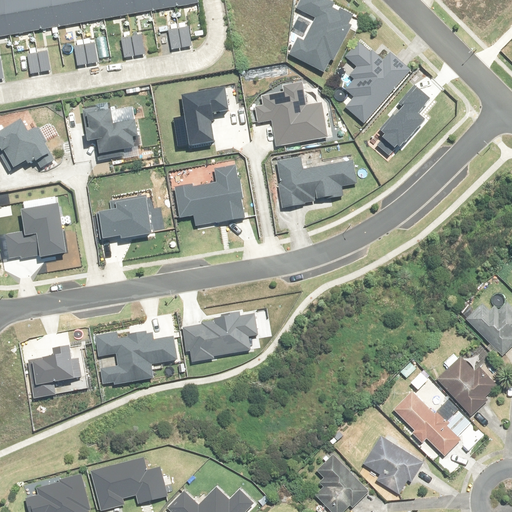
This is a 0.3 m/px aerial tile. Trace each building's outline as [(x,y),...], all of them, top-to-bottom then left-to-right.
[(0,0),(0,39),(13,38),(6,0),(0,0)] [(6,0),(13,38),(35,34),(29,0),(6,0)] [(29,0),(35,34),(59,29),(54,0),(29,0)] [(78,0),(54,0),(59,29),(83,25),(78,0)] [(78,0),(83,25),(106,21),(102,0),(78,0)] [(102,0),(106,21),(129,17),(126,0),(102,0)] [(126,0),(129,17),(152,13),(150,0),(126,0)] [(150,0),(152,13),(174,10),(174,9),(172,0),(150,0)] [(172,0),(174,9),(196,5),(194,0),(172,0)] [(289,55),(326,75),(358,19),(344,11),(342,16),(331,10),(334,5),(324,0),(303,0),(298,10),(317,21),(304,44),(298,40),(289,55)] [(190,30),(170,33),(173,50),(193,46),(190,30)] [(143,37),(123,41),(126,58),(147,54),(143,37)] [(347,108),(366,124),(411,72),(393,56),(385,65),(362,44),(348,60),(358,69),(351,78),(356,82),(348,92),(356,99),(347,108)] [(96,45),(76,48),(79,66),(99,62),(96,45)] [(48,53),(28,57),(31,74),(51,70),(48,53)] [(307,107),(303,85),(283,88),(284,95),(264,99),(265,107),(257,108),(260,124),(274,121),(279,147),(328,139),(322,105),(307,107)] [(417,89),(381,131),(386,135),(384,138),(400,151),(425,121),(418,116),(431,101),(417,89)] [(230,111),(226,90),(183,98),(192,146),(216,142),(211,114),(230,111)] [(113,108),(83,113),(89,145),(100,143),(103,159),(124,156),(123,152),(139,149),(135,126),(117,129),(113,108)] [(21,121),(0,134),(0,147),(14,169),(28,160),(32,166),(39,161),(44,168),(57,159),(40,133),(32,138),(21,121)] [(301,160),(273,165),(281,207),(344,197),(342,186),(357,184),(354,164),(303,173),(301,160)] [(211,184),(177,190),(182,219),(196,217),(198,227),(246,219),(237,169),(217,172),(219,183),(211,184)] [(102,213),(106,241),(164,233),(161,209),(149,210),(147,199),(117,203),(119,211),(102,213)] [(8,235),(12,261),(36,258),(36,260),(67,256),(60,206),(23,211),(26,232),(8,235)] [(511,306),(509,304),(499,314),(487,303),(470,321),(506,354),(511,347),(511,306)] [(219,327),(184,331),(188,354),(193,353),(194,362),(211,360),(211,357),(252,351),(250,337),(259,336),(256,316),(219,321),(219,327)] [(152,331),(96,339),(99,357),(118,354),(120,369),(101,372),(103,386),(155,379),(153,365),(180,361),(177,340),(154,343),(152,331)] [(76,379),(72,350),(45,353),(46,362),(33,364),(38,399),(57,396),(55,382),(76,379)] [(482,365),(487,361),(478,351),(467,360),(465,358),(464,359),(459,353),(447,363),(451,368),(440,378),(472,416),(490,401),(486,398),(500,386),(484,368),(482,365)] [(423,369),(416,363),(406,373),(413,380),(423,369)] [(447,458),(465,441),(461,436),(474,424),(450,399),(438,411),(433,415),(413,393),(397,408),(418,431),(415,434),(425,445),(430,440),(447,458)] [(425,458),(384,436),(368,466),(383,474),(378,482),(401,495),(410,479),(412,481),(425,458)] [(373,491),(336,456),(320,473),(325,478),(320,483),(327,489),(317,499),(330,511),(344,511),(353,503),(357,508),(373,491)] [(150,458),(96,472),(105,511),(127,505),(125,499),(138,496),(141,507),(171,499),(164,472),(154,474),(150,458)] [(93,511),(85,473),(41,483),(44,496),(27,500),(29,511),(93,511)] [(189,491),(172,509),(175,511),(246,511),(255,503),(243,491),(235,499),(223,487),(204,506),(189,491)]
